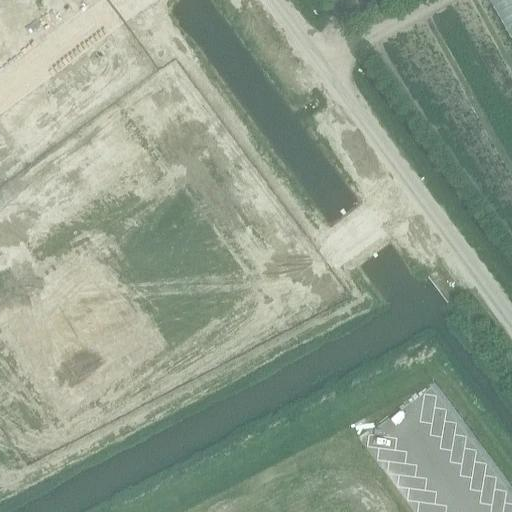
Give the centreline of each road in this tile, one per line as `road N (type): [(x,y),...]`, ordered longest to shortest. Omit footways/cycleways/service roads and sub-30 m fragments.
road 1 (unclassified): [(511,324),(324,69)]
road 2 (unclassified): [(324,69),(436,0)]
